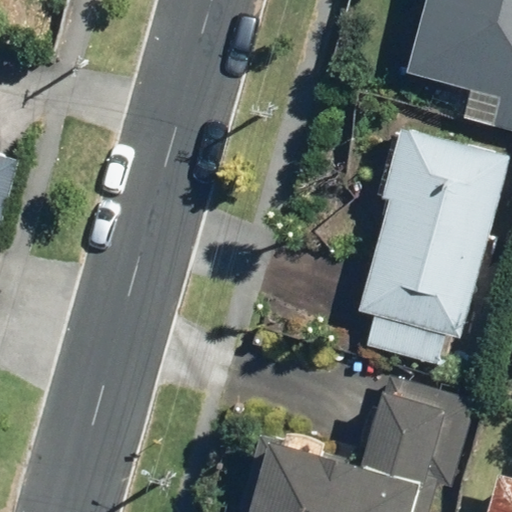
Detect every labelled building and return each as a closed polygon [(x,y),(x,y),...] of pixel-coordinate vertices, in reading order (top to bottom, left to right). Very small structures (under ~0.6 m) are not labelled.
[(495,120),(511,125),(511,0),(427,0),(409,65),(503,92),(495,120)] [(511,153),(511,149),(404,120),(383,194),(391,196),(361,304),(375,308),(366,341),(441,362),(449,332),(462,335),(511,153)] [(28,156),(0,148),(0,248),(4,249),(28,156)] [(394,371),(368,456),(265,427),(240,511),(430,511),(440,477),(454,481),(479,396),(394,371)] [(511,511),(511,470),(501,467),(488,511),(511,511)]
